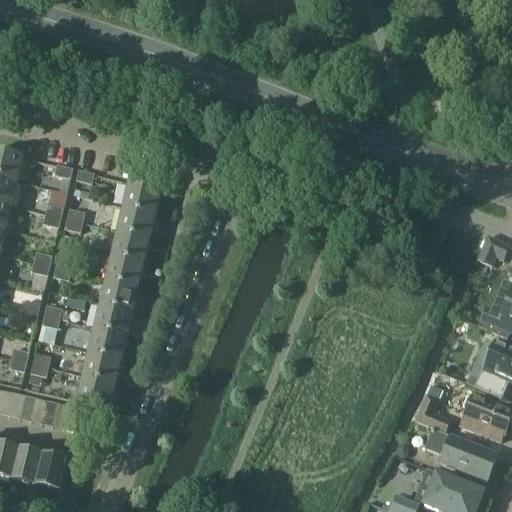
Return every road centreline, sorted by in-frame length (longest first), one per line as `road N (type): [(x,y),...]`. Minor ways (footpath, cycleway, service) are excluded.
road 1 (residential): [(112,511),(223,258),(232,199),(207,174),(0,110)]
road 2 (tertiary): [(452,172),(0,14)]
